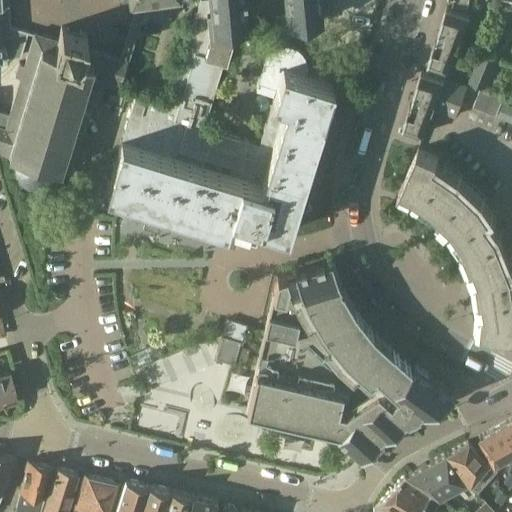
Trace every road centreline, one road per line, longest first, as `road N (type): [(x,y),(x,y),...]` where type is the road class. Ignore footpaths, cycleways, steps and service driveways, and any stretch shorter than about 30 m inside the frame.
road 1 (tertiary): [(511,379),(411,315),(365,247),(364,179),(415,0)]
road 2 (residential): [(351,503),(39,437)]
road 3 (residential): [(351,503),(376,466),(417,437),(511,392)]
road 4 (residential): [(39,437),(44,409),(0,261)]
